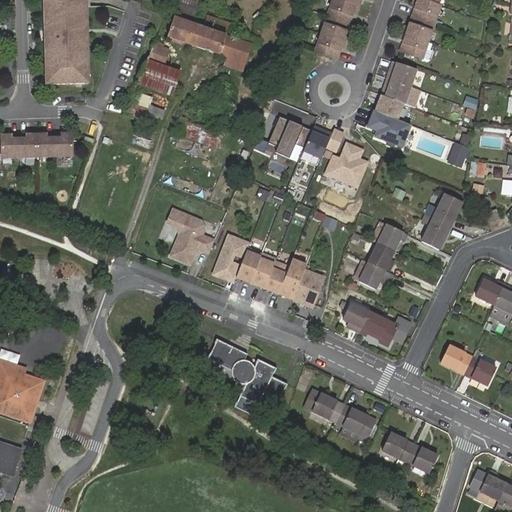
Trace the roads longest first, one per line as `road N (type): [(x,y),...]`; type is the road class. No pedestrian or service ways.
road 1 (residential): [(53,511),(62,483),(91,457),(118,381),(101,321),(123,283),(145,282),(403,387)]
road 2 (residential): [(403,387),(465,253),(482,245)]
road 3 (residential): [(355,77),(351,106),(319,107),(315,77),(346,69)]
